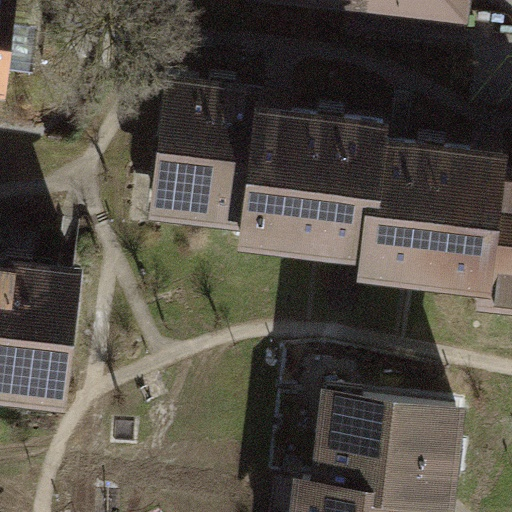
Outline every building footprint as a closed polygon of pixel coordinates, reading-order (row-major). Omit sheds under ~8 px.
[(0,0),(0,75),(2,76),(6,47),(31,50),(37,0),(0,0)] [(257,0),(480,31),(481,0),(257,0)] [(400,137),(403,115),(282,102),(284,82),(177,71),(163,209),(262,220),(260,239),(388,252),(400,137)] [(511,148),(400,137),(388,252),(385,282),(496,293),(493,314),(511,316),(511,148)] [(0,379),(59,385),(72,252),(0,245),(0,379)] [(318,479),(314,511),(455,511),(456,509),(472,511),(485,403),(349,388),(338,481),(318,479)]
